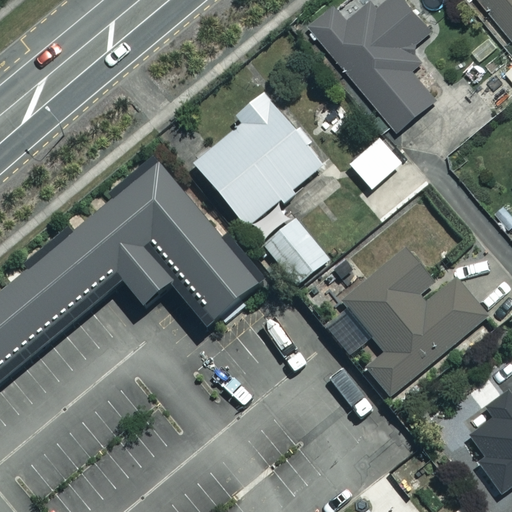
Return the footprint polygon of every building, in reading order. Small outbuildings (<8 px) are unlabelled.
[(409,49),(433,29),(408,0),(389,0),(379,8),(373,1),(351,20),(336,2),(310,24),(398,129),(444,90),(409,49)] [(511,0),(480,0),(511,36),(511,0)] [(301,125),(295,130),(264,92),(233,116),(241,125),(193,163),(246,228),(278,203),(283,209),(301,195),(296,188),(324,166),(309,148),(315,143),(301,125)] [(403,165),(382,139),(351,164),(371,190),(403,165)] [(0,511),(0,394),(128,289),(147,312),(175,288),(213,333),(268,288),(162,159),(0,292),(0,511)] [(297,219),(263,246),(296,285),(329,259),(297,219)] [(419,296),(434,284),(405,249),(342,301),(349,309),(321,332),(345,362),(373,339),(384,352),(364,368),(388,398),(487,317),(456,279),(425,304),(419,296)] [(511,488),(511,394),(509,391),(485,409),(492,418),(468,436),(486,459),(479,464),(503,495),(511,488)]
